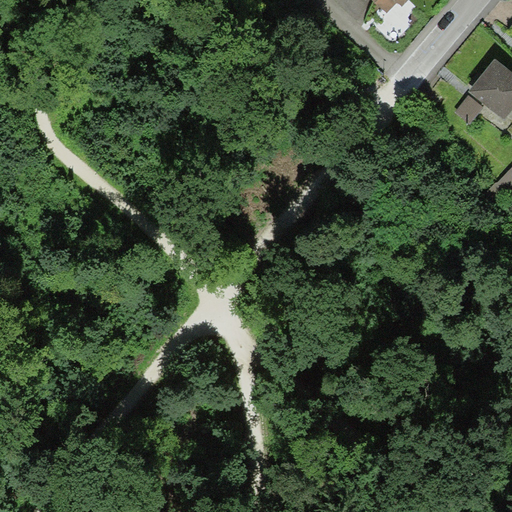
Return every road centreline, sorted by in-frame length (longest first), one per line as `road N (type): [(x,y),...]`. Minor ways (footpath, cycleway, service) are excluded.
road 1 (track): [(38,511),(364,130)]
road 2 (residential): [(364,130),(477,0)]
